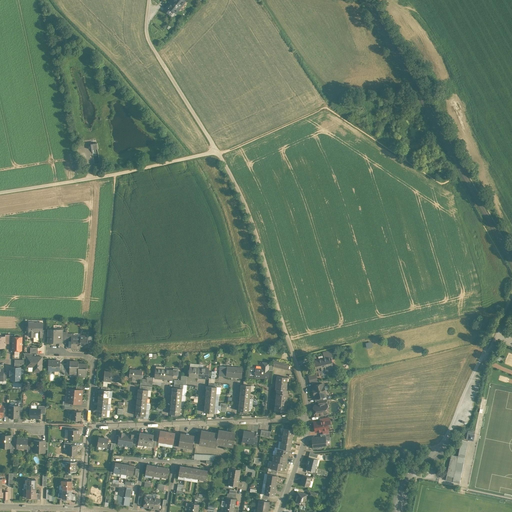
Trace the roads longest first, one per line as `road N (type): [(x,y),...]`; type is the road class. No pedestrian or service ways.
road 1 (unclassified): [(398,511),(410,472),(444,440),(511,292)]
road 2 (residential): [(0,193),(217,151)]
road 3 (unclassified): [(217,151),(149,44),(149,0)]
road 4 (residential): [(217,151),(245,203),(272,293)]
road 5 (residential): [(307,417),(272,293)]
